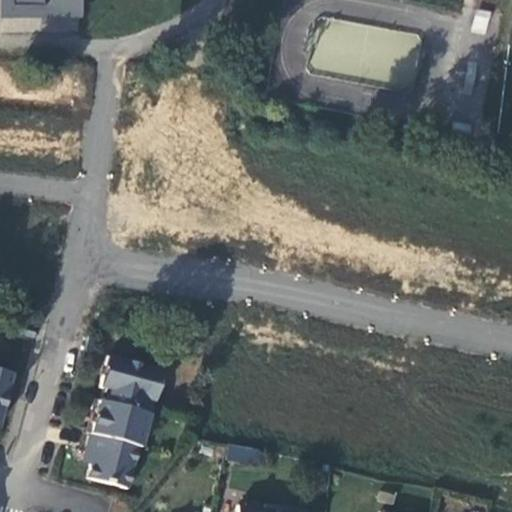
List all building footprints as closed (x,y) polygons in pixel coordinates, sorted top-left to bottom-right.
[(14,8),(13,0),(2,0),(2,21),(84,20),(83,0),(44,0),(44,8),(14,8)] [(38,329),(20,323),(17,333),(35,339),(38,329)] [(160,372),(106,356),(97,387),(100,388),(111,391),(108,403),(96,400),(82,450),(91,452),(87,464),(84,477),(124,489),(136,447),(138,448),(160,372)] [(0,417),(12,376),(0,372),(0,417)] [(108,403),(111,391),(100,388),(96,400),(108,403)] [(79,462),(87,464),(91,452),(82,450),(79,462)]
